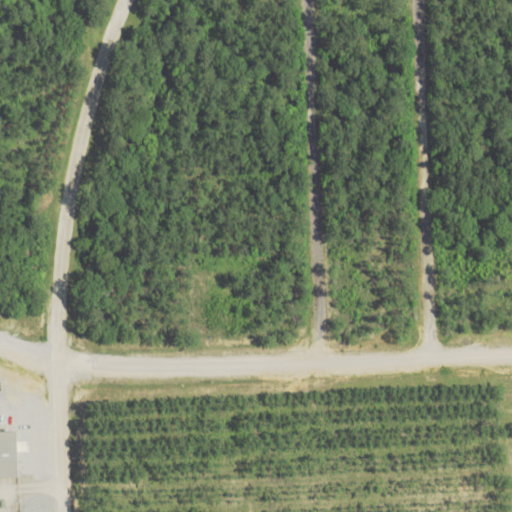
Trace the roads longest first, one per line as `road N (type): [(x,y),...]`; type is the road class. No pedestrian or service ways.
road 1 (residential): [(125,0),(72,165),(54,287),(61,511)]
road 2 (residential): [(0,343),(57,367),(511,355)]
road 3 (residential): [(429,357),(416,0)]
